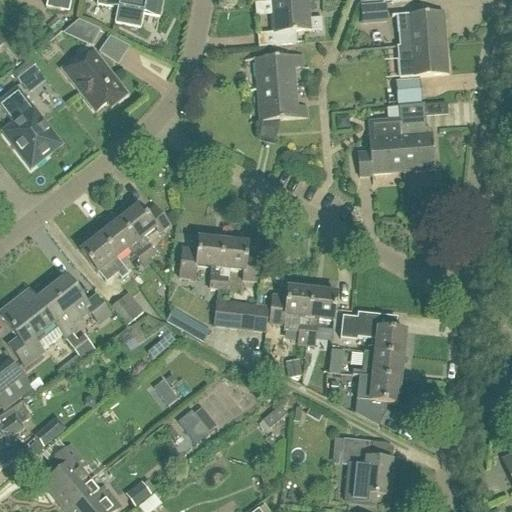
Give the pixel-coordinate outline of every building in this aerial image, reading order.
[(46,0),(45,10),(68,15),(70,0),(46,0)] [(97,0),(96,9),(116,12),(114,27),(140,31),(142,17),(158,20),(161,0),(97,0)] [(307,1),(272,5),(273,17),(269,17),(271,37),(310,33),(307,1)] [(383,22),(382,7),(358,10),(359,25),(383,22)] [(407,36),(408,48),(444,45),(442,14),(402,18),(403,36),(407,36)] [(76,24),(61,37),(89,49),(97,33),(76,24)] [(112,40),(103,58),(121,66),(129,47),(112,40)] [(444,45),(408,48),(409,61),(405,61),(407,80),(447,77),(444,45)] [(126,98),(93,56),(82,65),(78,60),(61,73),(94,115),(106,106),(110,111),(126,98)] [(259,93),(294,90),(292,70),(301,69),(300,57),(253,62),(255,81),(258,80),(259,93)] [(38,68),(21,82),(46,115),(63,102),(38,68)] [(421,107),(418,80),(394,82),(396,109),(421,107)] [(61,148),(16,89),(0,101),(0,111),(11,126),(0,134),(30,173),(61,148)] [(294,90),(259,93),(261,105),(257,105),(259,125),(306,120),(305,108),(296,109),(294,90)] [(396,109),(402,171),(414,170),(414,173),(433,172),(430,133),(424,133),(422,107),(396,109)] [(389,172),(402,171),(396,109),(385,110),(386,122),(365,123),(368,155),(355,156),(357,180),(370,179),(369,177),(389,176),(389,172)] [(118,225),(147,262),(154,257),(147,248),(147,247),(142,240),(154,231),(158,237),(168,229),(153,209),(143,217),(137,209),(118,225)] [(147,262),(118,225),(98,240),(127,277),(115,261),(127,252),(132,259),(133,258),(140,268),(147,262)] [(127,277),(98,240),(79,255),(96,277),(97,276),(105,286),(116,277),(120,283),(127,277)] [(207,291),(216,292),(222,245),(197,242),(196,254),(181,252),(178,282),(192,283),(194,269),(208,271),(207,279),(209,279),(207,291)] [(222,245),(216,292),(224,293),(225,280),(227,280),(228,273),(242,274),(241,284),(253,285),(256,260),(244,259),(246,247),(222,245)] [(35,304),(29,295),(35,304),(64,342),(75,333),(69,324),(77,317),(80,321),(88,315),(98,328),(109,319),(94,300),(85,307),(65,281),(35,304)] [(295,347),(305,348),(311,294),(286,291),(284,301),(271,299),(267,326),(282,328),(283,319),(297,320),(295,335),(297,335),(295,347)] [(35,304),(29,295),(28,294),(0,316),(0,320),(17,342),(7,350),(23,370),(41,356),(32,344),(53,328),(64,342),(35,304)] [(335,297),(311,294),(305,348),(312,349),(314,330),(316,330),(317,322),(332,324),(335,297)] [(136,321),(120,302),(111,310),(126,328),(136,321)] [(228,306),(215,305),(212,329),(225,331),(228,306)] [(238,332),(241,308),(228,306),(225,331),(238,332)] [(253,309),(241,308),(238,332),(250,333),(253,309)] [(266,311),(253,309),(250,333),(263,335),(266,311)] [(375,342),(373,356),(401,359),(404,334),(377,331),(379,318),(356,316),(355,321),(341,319),(338,341),(356,343),(356,340),(375,342)] [(189,323),(183,335),(203,346),(210,334),(189,323)] [(147,341),(136,326),(118,339),(128,354),(147,341)] [(76,343),(72,338),(65,343),(80,362),(93,352),(82,338),(76,343)] [(363,379),(398,383),(401,359),(373,356),(363,355),(361,379),(363,379)] [(31,392),(11,366),(0,373),(0,408),(3,413),(31,392)] [(511,377),(504,377),(500,410),(511,411),(511,377)] [(362,389),(369,390),(368,402),(356,401),(354,415),(376,428),(383,416),(384,406),(395,407),(398,383),(363,379),(362,389)] [(162,384),(151,391),(158,401),(168,393),(162,384)] [(27,418),(20,407),(0,421),(0,426),(1,428),(0,428),(0,472),(19,459),(8,443),(23,433),(19,427),(26,422),(27,418)] [(188,415),(175,426),(184,438),(198,427),(188,415)] [(65,434),(55,422),(34,440),(43,452),(65,434)] [(390,464),(367,461),(368,446),(343,443),(340,469),(346,469),(343,506),(373,509),(374,499),(387,500),(390,464)] [(42,488),(59,509),(90,484),(81,473),(85,469),(69,450),(48,467),(56,477),(42,488)] [(511,459),(501,464),(511,489),(511,459)] [(282,492),(283,478),(267,478),(267,492),(282,492)] [(90,484),(59,509),(61,511),(117,511),(119,511),(103,491),(98,495),(90,484)] [(141,511),(159,511),(165,507),(150,490),(135,504),(141,511)]
